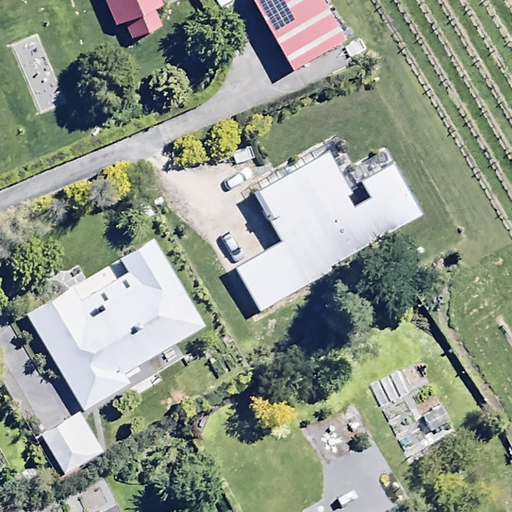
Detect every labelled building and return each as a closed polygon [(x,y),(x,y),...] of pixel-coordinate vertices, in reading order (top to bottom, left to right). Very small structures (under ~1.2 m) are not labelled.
[(163,0),(110,0),(131,43),(174,25),(163,0)] [(350,40),(328,0),(260,0),(297,68),(350,40)] [(324,264),(413,213),(382,160),(353,177),(364,194),(344,206),(338,195),(344,191),(320,149),(251,188),(268,217),(264,219),(275,238),(228,265),(255,312),(327,270),(324,264)] [(75,291),(23,322),(86,425),(140,393),(132,380),(219,328),(162,234),(121,259),(130,273),(82,302),(75,291)] [(72,410),(34,433),(59,473),(96,451),(72,410)]
